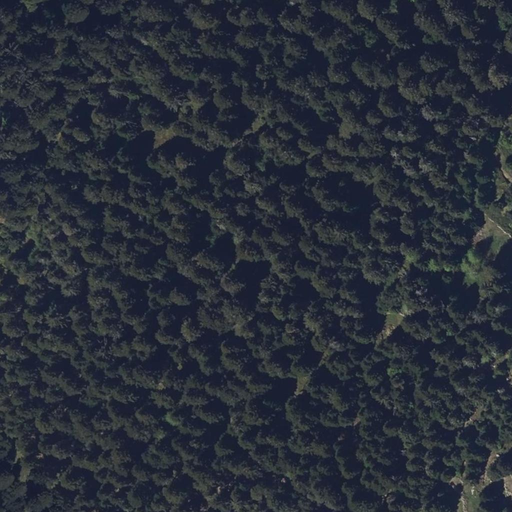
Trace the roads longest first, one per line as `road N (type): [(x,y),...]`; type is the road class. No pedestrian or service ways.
road 1 (track): [(218,511),(225,483),(180,425),(161,320),(197,235),(210,150),(211,44),(195,0)]
road 2 (track): [(184,511),(225,483),(336,511)]
